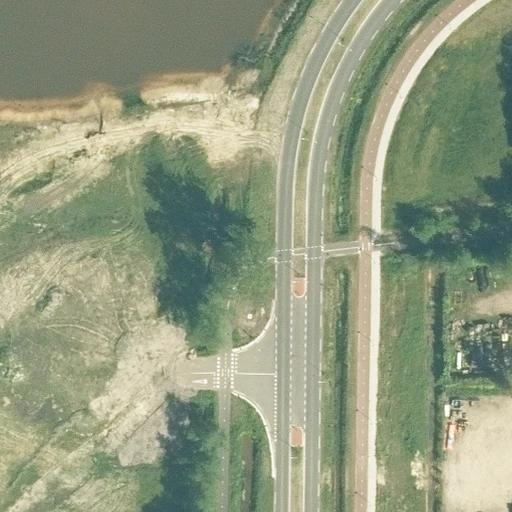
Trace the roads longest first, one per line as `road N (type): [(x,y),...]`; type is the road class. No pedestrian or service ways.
road 1 (unclassified): [(309,511),(318,152),(341,77),(391,0)]
road 2 (unclassified): [(352,0),(303,90),(288,160),(282,511)]
